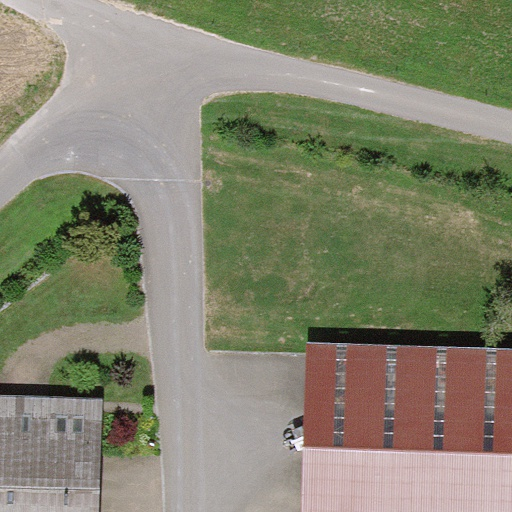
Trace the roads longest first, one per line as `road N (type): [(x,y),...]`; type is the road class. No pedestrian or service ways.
road 1 (track): [(511,136),(397,104),(237,78),(147,89),(16,156),(0,174)]
road 2 (track): [(147,89),(111,50),(16,0)]
